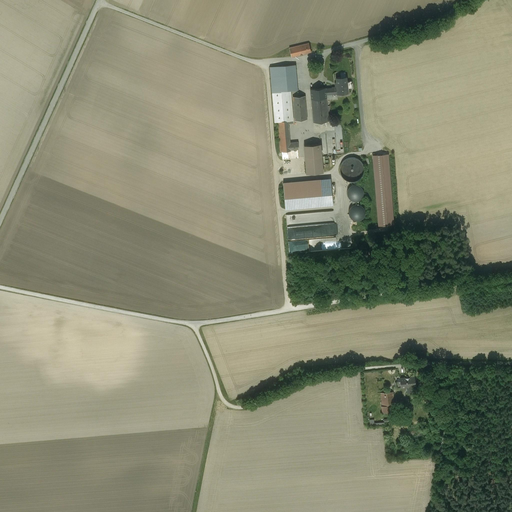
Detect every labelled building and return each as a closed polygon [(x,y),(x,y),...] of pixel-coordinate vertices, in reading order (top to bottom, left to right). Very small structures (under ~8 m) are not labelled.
[(309,43),(289,48),(291,57),(311,52),(309,43)] [(275,121),(279,121),(288,120),(294,119),(291,89),(297,88),(295,64),(270,66),(275,121)] [(336,88),(327,89),(327,95),(348,93),(346,77),(336,78),(336,82),(337,88),(336,88)] [(326,88),(312,89),(314,121),(329,120),(327,95),(327,89),(326,88)] [(306,95),(294,96),(296,119),(308,118),(306,95)] [(288,120),(279,121),(281,151),(282,151),(298,150),(299,150),(298,141),(290,142),(288,120)] [(324,155),(337,154),(335,132),(326,133),(326,135),(320,135),(321,143),(323,143),(324,155)] [(321,144),(305,145),(307,173),(323,172),(321,144)] [(298,150),(282,151),(283,158),(299,157),(298,150)] [(388,154),(373,155),(378,226),(394,225),(388,154)] [(342,158),(343,177),(352,177),(352,180),(362,180),(361,157),(342,158)] [(331,183),(283,187),(285,208),(333,204),(331,183)] [(350,183),(346,195),(360,200),(364,187),(350,183)] [(307,236),(336,235),(335,222),(306,224),(307,233),(306,233),(307,236)] [(400,378),(400,379),(401,386),(401,387),(408,387),(408,393),(415,392),(415,389),(416,389),(414,376),(400,378)] [(394,403),(392,392),(381,393),(382,405),(394,403)]
